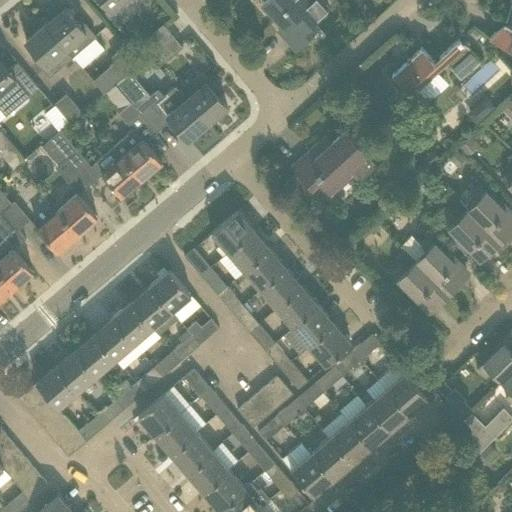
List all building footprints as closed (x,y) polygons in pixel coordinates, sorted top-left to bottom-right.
[(122,21),(133,12),(145,1),(144,0),(103,0),(109,7),(106,11),(119,26),(123,23),(122,21)] [(295,48),(312,33),(319,27),(314,21),(328,8),(321,0),(264,0),(263,2),(284,25),(279,30),(295,48)] [(104,48),(95,37),(97,35),(86,23),(82,27),(65,7),(62,9),(46,23),(74,55),(83,66),(104,48)] [(50,75),(53,72),(74,55),(46,23),(25,41),(42,60),(39,63),(50,75)] [(173,34),(166,26),(164,23),(146,37),(156,49),(173,34)] [(489,36),(495,40),(511,52),(511,28),(505,23),(489,36)] [(183,45),(180,42),(173,34),(156,49),(163,57),(165,60),(183,45)] [(422,47),(392,73),(411,95),(447,62),(461,78),(481,60),(460,37),(434,60),(422,47)] [(103,91),(139,62),(124,45),(112,55),(116,59),(93,80),(103,91)] [(0,105),(23,86),(29,94),(39,86),(17,61),(8,68),(0,59),(0,105)] [(227,105),(215,91),(219,88),(203,70),(191,80),(197,88),(187,97),(207,122),(227,105)] [(162,160),(145,140),(157,130),(136,106),(116,82),(106,90),(121,108),(118,111),(128,122),(129,122),(134,127),(114,144),(115,145),(114,145),(142,178),(162,160)] [(136,106),(157,130),(170,119),(188,139),(207,122),(187,97),(175,84),(163,95),(157,88),(136,106)] [(69,121),(82,110),(67,92),(54,103),(54,104),(69,121)] [(58,129),(69,121),(54,104),(44,113),(58,129)] [(26,158),(1,128),(0,128),(0,151),(15,168),(26,158)] [(77,147),(60,128),(51,137),(67,156),(77,147)] [(321,180),(332,192),(354,172),(363,182),(379,166),(344,129),(323,149),(317,142),(291,166),(312,188),(321,180)] [(469,155),(480,144),(472,135),(460,147),(469,155)] [(67,156),(51,137),(47,140),(43,145),(59,163),(67,156)] [(94,163),(102,172),(122,195),(142,178),(114,145),(94,163)] [(466,157),(457,148),(449,157),(458,166),(466,157)] [(423,159),(429,165),(438,156),(433,150),(423,159)] [(502,177),(511,186),(511,169),(511,168),(502,177)] [(499,217),(507,210),(479,183),(471,192),(476,197),(466,207),(501,241),(511,230),(499,217)] [(0,207),(2,210),(12,202),(0,187),(0,207)] [(78,193),(77,192),(57,209),(77,233),(97,216),(78,193)] [(442,220),(469,247),(477,240),(490,252),(501,241),(466,207),(456,217),(451,212),(442,220)] [(37,226),(57,250),(77,233),(57,209),(37,226)] [(238,209),(212,231),(228,251),(254,228),(238,209)] [(244,269),(270,247),(254,228),(228,251),(244,269)] [(401,244),(416,258),(415,259),(449,293),(460,282),(448,269),(455,261),(428,234),(421,242),(412,233),(401,244)] [(14,248),(5,238),(0,241),(0,272),(13,287),(33,270),(14,248)] [(194,246),(184,254),(201,274),(211,265),(194,246)] [(260,288),(287,266),(270,247),(244,269),(260,288)] [(391,272),(418,299),(426,291),(438,304),(449,293),(415,259),(405,269),(400,263),(391,272)] [(217,293),(227,284),(211,265),(201,274),(217,293)] [(277,307),(303,285),(287,266),(260,288),(277,307)] [(191,294),(169,267),(150,284),(171,310),(192,294),(191,294)] [(0,298),(13,287),(0,272),(0,298)] [(131,300),(153,326),(171,310),(150,284),(131,300)] [(217,293),(233,312),(243,303),(227,284),(217,293)] [(293,326),(319,304),(303,285),(277,307),(293,326)] [(134,342),(153,326),(131,300),(112,316),(134,342)] [(243,303),(233,312),(249,331),(259,322),(243,303)] [(309,345),(335,323),(319,304),(293,326),(309,345)] [(115,358),(134,342),(112,316),(93,332),(115,358)] [(200,343),(209,334),(201,326),(196,319),(187,327),(188,328),(200,343)] [(249,331),(265,349),(275,341),(259,322),(249,331)] [(325,364),(351,342),(335,323),(309,345),(325,364)] [(477,367),(486,376),(491,370),(501,380),(511,369),(511,327),(501,339),(503,341),(477,367)] [(173,350),(181,359),(186,354),(200,343),(188,328),(178,336),(183,342),(173,350)] [(72,349),(94,376),(115,358),(93,332),(72,349)] [(380,342),(372,332),(353,348),(361,358),(380,342)] [(265,349),(281,368),(291,360),(275,341),(265,349)] [(353,348),(334,364),(342,374),(361,358),(353,348)] [(85,384),(94,376),(72,349),(55,364),(77,390),(84,384),(85,384)] [(154,366),(162,375),(181,359),(173,350),(154,366)] [(281,368),(297,387),(307,379),(291,360),(281,368)] [(408,413),(428,397),(399,363),(379,380),(408,413)] [(45,391),(53,401),(59,406),(77,390),(55,364),(36,380),(36,381),(45,391)] [(342,374),(334,364),(315,381),(323,390),(342,374)] [(136,383),(143,391),(162,375),(154,366),(136,383)] [(211,385),(194,366),(185,375),(201,394),(211,385)] [(511,369),(501,380),(511,390),(506,396),(511,402),(511,369)] [(277,374),(267,382),(283,400),(293,392),(277,374)] [(367,404),(389,430),(408,413),(379,380),(367,390),(368,391),(362,397),(367,403),(367,404)] [(45,391),(36,381),(18,396),(27,406),(45,391)] [(296,397),(305,407),(323,390),(315,381),(296,397)] [(267,382),(257,391),(273,409),(283,400),(267,382)] [(143,391),(136,383),(117,399),(124,407),(143,391)] [(217,413),(227,404),(211,385),(201,394),(217,413)] [(32,411),(35,416),(53,401),(45,391),(27,406),(32,411)] [(257,391),(247,399),(263,417),(273,409),(257,391)] [(181,411),(164,392),(138,414),(155,433),(181,411)] [(277,413),(286,423),(305,407),(296,397),(277,413)] [(98,415),(105,424),(111,419),(124,407),(117,399),(98,415)] [(237,407),(253,426),(263,417),(247,399),(237,407)] [(471,407),(464,400),(456,407),(463,414),(471,407)] [(44,426),(62,410),(59,406),(53,401),(35,416),(44,426)] [(233,432),(242,423),(227,404),(217,413),(233,432)] [(370,446),(389,430),(367,404),(349,419),(348,420),(370,446)] [(44,426),(52,436),(70,420),(62,410),(44,426)] [(197,430),(181,411),(155,433),(171,452),(197,430)] [(329,436),(352,462),(370,446),(348,420),(349,419),(341,411),(323,427),(330,435),(329,436)] [(286,423),(277,413),(259,429),(268,438),(286,423)] [(105,424),(98,415),(79,431),(86,440),(105,424)] [(55,440),(60,445),(78,430),(74,425),(70,420),(52,436),(55,440)] [(249,450),(258,442),(242,423),(233,432),(249,450)] [(0,425),(0,442),(8,435),(0,425)] [(68,455),(86,440),(79,431),(78,430),(60,445),(68,455)] [(213,449),(197,430),(171,452),(187,471),(213,449)] [(0,458),(16,445),(8,435),(0,442),(0,458)] [(310,452),(332,478),(352,462),(329,436),(310,452)] [(301,441),(282,458),(313,494),(332,478),(310,452),(301,441)] [(275,461),(258,442),(249,450),(265,469),(275,461)] [(0,462),(7,470),(25,455),(16,445),(0,458),(0,462)] [(497,453),(488,445),(481,452),(489,461),(497,453)] [(203,490),(229,467),(213,449),(187,471),(203,490)] [(15,480),(33,464),(25,455),(7,470),(11,475),(15,480)] [(291,480),(275,461),(265,469),(281,488),(291,480)] [(0,483),(11,475),(7,470),(0,462),(0,483)] [(23,490),(41,474),(33,464),(15,480),(23,490)] [(245,486),(229,467),(203,490),(219,508),(245,486)] [(31,499),(50,484),(41,474),(23,490),(31,499)] [(281,488),(289,498),(299,490),(291,480),(281,488)] [(251,481),(245,486),(219,508),(221,511),(253,511),(261,505),(267,500),(251,481)] [(9,511),(16,511),(31,499),(23,490),(4,506),(9,511)] [(74,511),(59,493),(58,494),(36,511),(74,511)]
